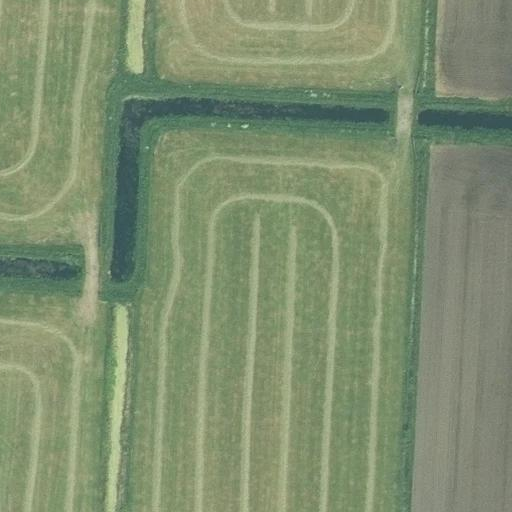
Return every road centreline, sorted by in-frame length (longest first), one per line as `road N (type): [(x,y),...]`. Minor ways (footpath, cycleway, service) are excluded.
road 1 (track): [(511,136),(152,123),(144,130),(133,281),(92,288),(95,219)]
road 2 (track): [(0,283),(92,288),(85,322)]
